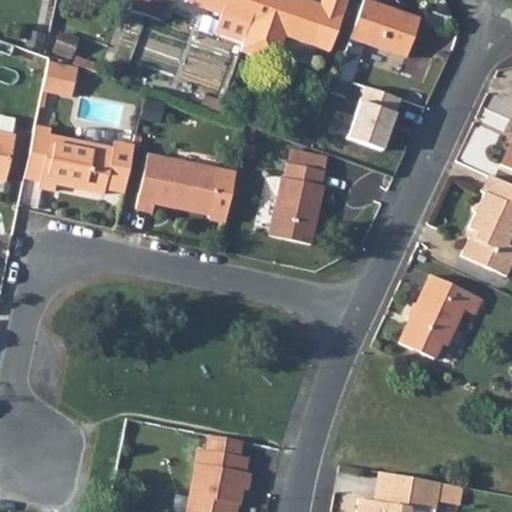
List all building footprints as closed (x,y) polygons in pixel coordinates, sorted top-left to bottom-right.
[(155,0),(132,0),(131,5),(152,12),(155,0)] [(166,16),(171,0),(155,0),(152,12),(166,16)] [(185,0),(252,24),(260,0),(185,0)] [(323,0),(321,8),(298,0),(260,0),(252,24),(248,34),(242,53),(264,61),(279,54),(285,38),(329,54),(349,0),(323,0)] [(416,15),(374,0),(365,0),(344,58),(357,63),(364,43),(401,56),(416,15)] [(77,89),(81,73),(52,67),(46,95),(65,100),(68,87),(77,89)] [(246,125),(284,138),(287,127),(250,114),(246,125)] [(511,130),(498,162),(511,168),(511,130)] [(37,131),(26,181),(41,185),(40,192),(56,195),(58,188),(105,198),(106,194),(125,198),(135,152),(115,148),(114,153),(51,140),(53,134),(37,131)] [(18,138),(0,134),(0,181),(8,183),(18,138)] [(292,149),(289,163),(321,170),(324,156),(292,149)] [(221,173),(148,158),(137,211),(152,215),(153,206),(173,210),(173,207),(212,214),(221,173)] [(280,178),(268,238),(310,247),(322,187),(318,186),(321,170),(289,163),(286,163),(283,179),(280,178)] [(511,183),(487,173),(480,190),(483,192),(478,204),(475,204),(473,205),(472,207),(472,209),(474,211),(475,211),(467,228),(477,233),(475,238),(470,236),(461,254),(507,274),(511,261),(511,243),(508,242),(511,233),(511,183)] [(415,317),(412,315),(399,342),(434,358),(441,343),(446,345),(463,309),(472,312),(479,296),(431,274),(418,302),(421,303),(415,317)] [(203,456),(238,463),(240,448),(206,442),(203,456)] [(249,476),(244,475),(246,464),(238,463),(203,456),(195,455),(184,511),(231,511),(232,508),(237,509),(240,493),(246,494),(249,476)] [(412,475),(380,469),(375,497),(407,503),(412,475)] [(441,480),(412,475),(407,503),(375,497),(360,495),(357,511),(360,511),(410,511),(411,506),(426,508),(436,510),(441,480)]
